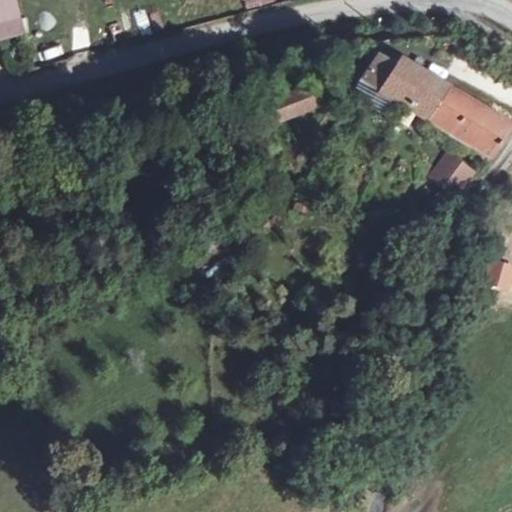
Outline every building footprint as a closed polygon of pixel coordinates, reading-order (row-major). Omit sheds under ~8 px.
[(0,0),(0,40),(22,36),(15,0),(0,0)] [(110,42),(122,40),(118,17),(107,19),(110,42)] [(385,98),(396,105),(482,154),(499,123),(387,58),(380,71),(361,61),(351,79),(354,81),(385,98)] [(278,125),(325,106),(314,81),(268,100),(278,125)] [(449,196),(462,175),(434,159),(421,179),(449,196)]
